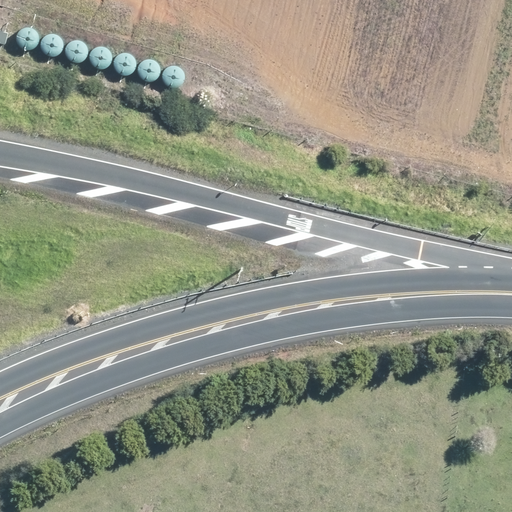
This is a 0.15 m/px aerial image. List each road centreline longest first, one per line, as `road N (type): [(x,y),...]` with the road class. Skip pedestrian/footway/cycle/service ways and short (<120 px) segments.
road 1 (secondary): [(0,154),(280,215),(419,252),(511,289)]
road 2 (secondary): [(511,291),(375,295),(246,314),(56,369),(0,397)]
